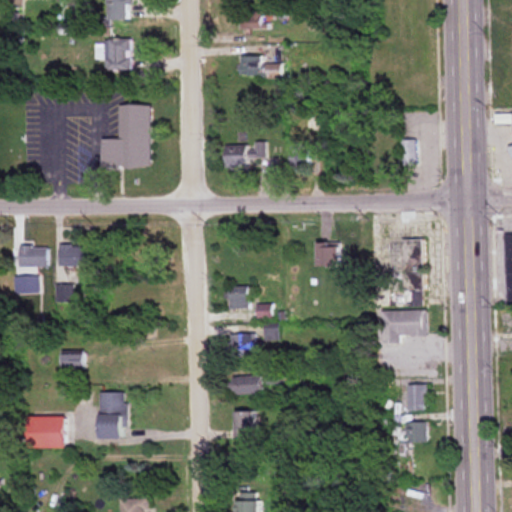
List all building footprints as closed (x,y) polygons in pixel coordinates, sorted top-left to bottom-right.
[(132,0),(108,0),(109,19),(132,19),(132,0)] [(266,14),(242,14),(242,30),(266,30),(266,14)] [(107,69),(132,69),(132,39),(107,39),(107,69)] [(370,70),(420,69),(420,39),(369,40),(370,70)] [(263,56),(242,56),(242,78),(283,78),(283,64),(263,64),(263,56)] [(104,168),(153,167),(153,104),(121,105),(121,138),(103,139),(104,168)] [(403,140),(403,165),(417,165),(417,140),(403,140)] [(227,146),(227,169),(249,169),(249,158),(268,158),(268,142),(252,142),(252,145),(227,146)] [(309,168),(309,145),(291,145),(291,168),(309,168)] [(156,267),(156,239),(136,239),(136,267),(156,267)] [(425,239),(403,240),(403,245),(393,245),(393,283),(406,283),(406,305),(411,305),(411,291),(426,291),(425,239)] [(318,267),(340,267),(340,243),(318,243),(318,267)] [(60,266),(88,266),(88,245),(60,245),(60,266)] [(21,267),(49,267),(49,246),(21,246),(21,267)] [(230,309),(251,309),(251,287),(230,287),(230,309)] [(258,320),(276,320),(276,304),(271,304),(271,298),(258,298),(258,320)] [(402,344),(402,337),(428,337),(428,311),(383,311),(383,344),(402,344)] [(257,358),(257,335),(229,335),(229,358),(257,358)] [(63,370),(84,370),(84,352),(63,352),(63,370)] [(233,378),(233,395),(263,395),(263,378),(233,378)] [(428,385),(409,385),(409,411),(428,411),(428,385)] [(101,439),(126,439),(126,394),(101,394),(101,439)] [(257,412),(236,412),(236,439),(257,439),(257,412)] [(66,448),(66,417),(30,417),(30,448),(66,448)] [(410,422),(410,443),(429,443),(429,422),(410,422)] [(238,511),(261,511),(261,494),(238,494),(238,511)] [(148,511),(148,499),(122,500),(122,511),(148,511)]
